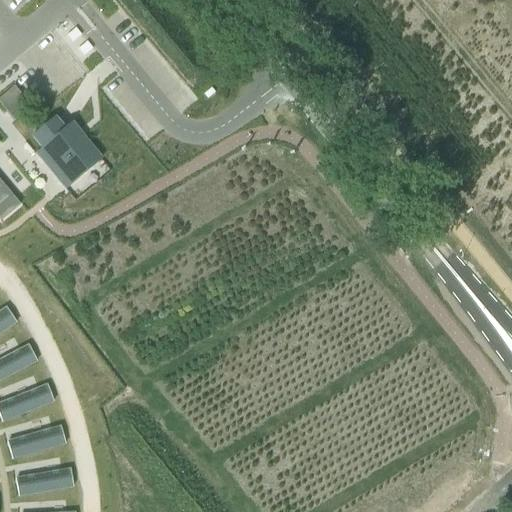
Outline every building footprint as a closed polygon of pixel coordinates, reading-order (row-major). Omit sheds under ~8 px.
[(47,103),(15,65),(0,77),(0,84),(29,118),(47,103)] [(65,191),(100,161),(82,139),(74,145),(54,121),(32,139),(42,151),(36,156),(65,191)] [(0,212),(16,199),(0,180),(0,212)] [(0,291),(0,341),(23,327),(10,306),(8,303),(6,300),(5,298),(3,295),(1,292),(0,291)] [(23,327),(0,341),(0,387),(45,368),(29,337),(23,327)] [(45,368),(0,387),(0,428),(60,411),(58,403),(45,370),(45,368)] [(60,411),(0,428),(0,449),(2,455),(4,466),(72,455),(69,438),(60,411)] [(72,455),(4,466),(8,485),(10,503),(78,495),(76,474),(72,455)] [(78,495),(10,503),(11,511),(80,511),(80,510),(78,495)]
